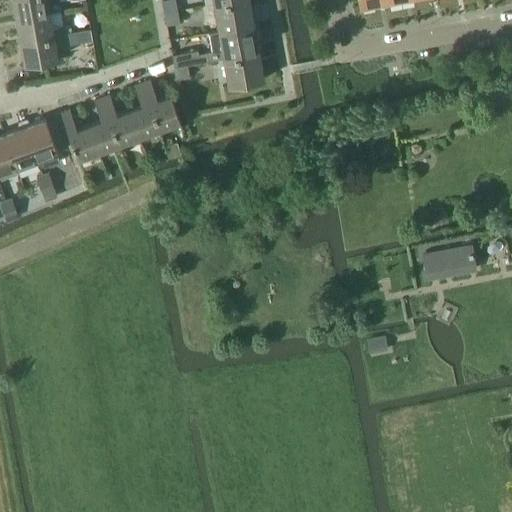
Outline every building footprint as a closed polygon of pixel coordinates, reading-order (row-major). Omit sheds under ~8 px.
[(11,0),(15,19),(49,13),(46,0),(11,0)] [(160,0),(161,0),(163,13),(177,10),(175,0),(160,0)] [(254,25),(249,0),(237,0),(212,5),(217,30),(217,32),(254,25)] [(357,0),(360,10),(386,5),(385,0),(357,0)] [(177,10),(163,13),(166,26),(180,23),(177,10)] [(15,19),(19,41),(66,33),(64,24),(52,27),(49,13),(15,19)] [(222,58),(258,52),(254,25),(217,32),(217,30),(208,32),(212,50),(198,52),(200,62),(222,58)] [(93,39),(91,28),(67,31),(68,42),(93,39)] [(68,42),(66,33),(19,41),(23,64),(57,58),(55,44),(68,42)] [(198,49),(171,54),(173,66),(187,64),(200,62),(198,52),(198,49)] [(222,58),(227,86),(263,79),(258,52),(222,58)] [(189,77),(187,64),(173,66),(175,80),(189,77)] [(129,109),(139,137),(180,122),(170,94),(157,99),(150,79),(134,85),(141,105),(129,109)] [(139,137),(129,109),(116,114),(109,94),(93,100),(100,119),(88,124),(99,151),(139,137)] [(77,159),(99,151),(88,124),(76,128),(69,109),(60,112),(77,159)] [(26,118),(22,119),(25,125),(39,165),(44,167),(60,161),(57,153),(58,153),(45,118),(31,123),(26,118)] [(17,128),(3,133),(16,168),(36,161),(38,165),(39,165),(25,125),(22,119),(18,121),(17,128)] [(0,173),(16,168),(3,133),(0,134),(0,173)] [(168,158),(181,154),(177,141),(164,145),(168,158)] [(39,186),(51,180),(48,172),(35,176),(39,186)] [(55,192),(51,180),(39,186),(43,196),(55,192)] [(0,201),(0,206),(2,212),(15,207),(11,197),(0,201)] [(15,207),(2,212),(6,222),(18,217),(15,207)] [(434,209),(431,213),(432,219),(436,222),(444,221),(447,218),(447,212),(442,208),(434,209)] [(450,250),(431,253),(432,267),(452,263),(450,250)] [(387,350),(384,336),(366,339),(369,353),(387,350)]
